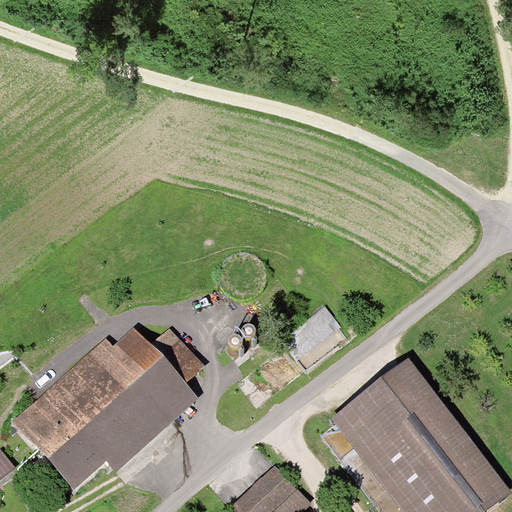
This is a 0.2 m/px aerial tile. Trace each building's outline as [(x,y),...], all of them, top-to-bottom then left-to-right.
[(325,309),(284,341),(300,361),(341,329),(325,309)] [(149,355),(184,394),(207,374),(170,335),(149,355)] [(106,345),(10,432),(75,504),(108,475),(115,483),(197,409),(184,394),(149,355),(133,338),(115,354),(106,345)] [(511,491),(408,358),(331,418),(404,511),(487,511),(511,493),(511,491)] [(2,454),(0,455),(0,488),(18,475),(2,454)] [(276,464),(230,509),(233,511),(303,511),(313,503),(276,464)]
